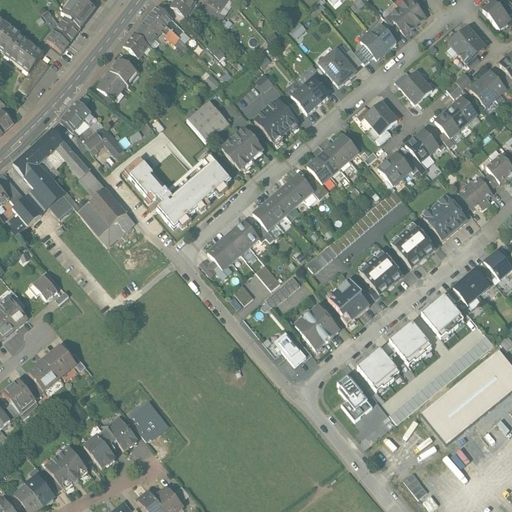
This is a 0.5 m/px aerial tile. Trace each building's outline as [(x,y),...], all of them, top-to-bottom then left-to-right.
[(80,2),(77,0),(72,0),(60,16),(65,19),(65,20),(79,32),(95,11),(81,1),(80,2)] [(190,0),(176,0),(170,10),(184,19),(195,3),(190,0)] [(209,0),(207,5),(208,6),(220,13),(228,1),(225,0),(209,0)] [(414,0),(407,0),(408,1),(415,10),(420,6),(414,0)] [(220,13),(225,16),(233,4),(228,1),(220,13)] [(415,10),(408,1),(398,10),(415,29),(425,20),(415,10)] [(511,13),(511,9),(502,2),(501,1),(496,6),(507,18),(511,13)] [(496,6),(492,2),(488,5),(489,7),(488,8),(488,7),(482,13),(492,24),(499,33),(504,28),(507,25),(505,23),(508,20),(507,19),(507,18),(496,6)] [(220,13),(208,6),(204,12),(221,23),(225,16),(220,13)] [(172,21),(157,9),(150,16),(165,29),(174,37),(178,40),(183,34),(171,23),(172,21)] [(415,29),(398,10),(389,18),(399,30),(405,37),(415,29)] [(56,26),(48,14),(42,18),(51,30),(54,28),(56,26)] [(165,29),(150,16),(143,25),(158,38),(163,31),(168,35),(164,40),(168,43),(174,37),(165,29)] [(389,18),(388,17),(383,21),(390,29),(394,34),(399,30),(389,18)] [(79,32),(65,20),(56,30),(54,28),(51,30),(54,34),(69,46),(79,32)] [(43,57),(19,38),(20,37),(0,21),(0,52),(5,56),(4,57),(28,76),(40,61),(43,57)] [(158,38),(143,25),(134,37),(148,49),(154,42),(158,38)] [(385,33),(381,28),(371,37),(386,54),(396,45),(393,42),(385,33)] [(394,34),(390,29),(385,33),(393,42),(398,38),(394,34)] [(467,31),(450,45),(450,49),(457,57),(475,41),(467,31)] [(69,46),(54,34),(46,44),(61,56),(69,46)] [(188,40),(183,34),(178,40),(183,45),(188,40)] [(371,37),(370,35),(360,43),(363,47),(373,59),(376,62),(386,54),(371,37)] [(148,49),(134,37),(123,49),(138,62),(148,49)] [(178,40),(174,37),(168,43),(175,50),(176,48),(181,53),(186,48),(183,45),(178,40)] [(475,41),(457,57),(466,67),(475,59),(484,51),(475,41)] [(154,42),(148,49),(152,52),(158,45),(154,42)] [(373,59),(363,47),(358,51),(368,63),(373,59)] [(211,55),(218,62),(224,56),(217,49),(211,55)] [(340,49),(335,52),(353,73),(362,65),(350,52),(346,55),(340,49)] [(335,52),(319,67),(338,89),(355,75),(353,73),(335,52)] [(475,59),(466,67),(470,71),(479,63),(475,59)] [(511,63),(508,59),(498,67),(507,78),(511,83),(511,63)] [(28,76),(18,90),(26,97),(49,68),(40,61),(28,76)] [(138,77),(119,62),(110,75),(125,87),(128,89),(138,77)] [(225,73),(220,79),(226,84),(231,78),(225,73)] [(315,74),(310,78),(318,87),(322,83),(315,74)] [(125,87),(110,75),(97,91),(99,93),(109,101),(113,104),(125,87)] [(416,75),(398,90),(403,95),(404,94),(407,98),(424,84),(416,75)] [(498,86),(489,75),(479,84),(495,102),(504,94),(505,93),(498,86)] [(218,84),(208,76),(203,82),(213,90),(218,84)] [(464,76),(455,84),(462,92),(471,84),(464,76)] [(272,86),(264,77),(259,81),(267,90),(272,86)] [(511,83),(507,78),(503,82),(511,91),(511,89),(511,83)] [(312,80),(303,88),(319,106),(328,99),(312,80)] [(267,90),(259,81),(255,84),(263,93),(267,90)] [(511,91),(503,82),(498,86),(505,93),(504,94),(506,96),(511,91)] [(407,98),(406,99),(414,108),(418,105),(426,98),(432,93),(424,84),(407,98)] [(454,84),(445,92),(449,96),(458,88),(454,84)] [(495,102),(479,84),(470,92),(485,110),(495,102)] [(291,98),(291,99),(295,103),(302,112),(306,117),(319,106),(303,88),(297,93),(291,98)] [(458,88),(449,96),(453,101),(460,95),(462,93),(458,88)] [(287,94),(291,98),(297,93),(293,89),(287,94)] [(109,101),(99,93),(96,98),(105,105),(109,101)] [(426,98),(418,105),(421,110),(430,103),(426,98)] [(476,118),(461,101),(456,105),(457,106),(453,109),(467,126),(476,118)] [(267,110),(262,114),(263,115),(254,123),(273,145),(296,126),(277,103),(268,111),(267,110)] [(302,112),(295,103),(290,107),(298,116),(302,112)] [(228,127),(209,104),(187,123),(206,146),(228,127)] [(77,105),(60,124),(73,135),(83,146),(96,136),(102,143),(109,136),(99,124),(77,105)] [(371,114),(364,120),(372,129),(389,114),(388,113),(388,111),(386,109),(384,109),(381,105),(371,114)] [(453,109),(449,113),(448,112),(443,116),(458,134),(467,126),(453,109)] [(367,110),(356,119),(360,123),(364,120),(371,114),(367,110)] [(13,126),(1,112),(0,112),(0,133),(1,135),(13,126)] [(389,114),(372,129),(379,138),(386,132),(397,123),(394,120),(394,116),(390,116),(389,114)] [(443,116),(442,118),(440,117),(437,120),(437,121),(434,124),(443,135),(449,142),(458,134),(443,116)] [(243,132),(232,142),(233,142),(229,145),(229,144),(221,151),(226,156),(225,157),(234,167),(234,166),(240,173),(242,171),(242,172),(252,164),(251,163),(262,154),(256,146),(251,139),(250,140),(243,132)] [(379,138),(375,142),(379,146),(390,137),(386,132),(379,138)] [(52,133),(37,147),(48,159),(63,145),(52,133)] [(432,144),(423,133),(419,135),(418,135),(415,137),(415,139),(414,140),(429,158),(438,150),(432,144)] [(449,142),(443,135),(438,139),(449,151),(453,147),(449,142)] [(96,136),(83,146),(90,155),(92,153),(91,151),(102,143),(96,136)] [(123,153),(109,136),(102,143),(115,159),(123,153)] [(352,149),(343,138),(339,141),(335,141),(335,145),(334,146),(349,164),(358,156),(352,149)] [(429,158),(414,140),(412,142),(410,141),(408,143),(408,145),(405,148),(414,159),(420,166),(420,165),(429,158)] [(445,149),(437,140),(432,144),(438,150),(440,153),(445,149)] [(105,192),(63,145),(48,159),(46,160),(53,168),(62,160),(80,182),(78,184),(93,201),(105,192)] [(364,154),(356,145),(352,149),(358,156),(360,158),(364,154)] [(349,164),(334,146),(329,150),(330,151),(325,155),(340,171),(349,164)] [(48,159),(37,147),(13,167),(23,180),(46,160),(48,159)] [(340,171),(325,155),(321,158),(320,157),(316,162),(331,179),(340,171)] [(373,155),(364,163),(368,167),(377,159),(373,155)] [(405,167),(396,156),(392,159),(391,159),(388,161),(388,163),(387,164),(402,181),(411,173),(405,167)] [(511,162),(506,156),(503,158),(506,162),(505,164),(511,172),(511,162)] [(165,192),(166,192),(139,161),(126,172),(131,177),(128,180),(146,200),(148,197),(153,203),(156,199),(162,207),(156,212),(173,232),(231,182),(210,158),(203,163),(208,168),(171,199),(165,192)] [(511,172),(505,164),(500,158),(493,164),(506,180),(511,175),(511,172)] [(420,166),(414,159),(409,163),(417,172),(421,176),(426,172),(420,165),(420,166)] [(46,160),(23,180),(33,192),(48,210),(58,221),(70,211),(59,200),(63,197),(45,176),(53,168),(46,160)] [(331,179),(316,162),(314,163),(310,163),(310,167),(307,169),(316,181),(322,187),(331,179)] [(409,163),(405,167),(411,173),(413,176),(417,172),(409,163)] [(402,181),(387,164),(385,165),(383,165),(381,167),(381,169),(377,172),(392,189),(402,181)] [(506,180),(493,164),(486,171),(490,176),(498,186),(499,187),(506,180)] [(498,186),(490,176),(485,180),(494,190),(498,186)] [(12,190),(0,177),(0,191),(4,196),(5,196),(12,190)] [(297,177),(294,180),(292,180),(290,182),(290,184),(288,185),(303,203),(312,195),(307,189),(297,177)] [(481,184),(478,180),(468,188),(485,209),(489,205),(486,201),(492,196),(489,193),(481,184)] [(494,190),(485,180),(482,183),(483,183),(481,184),(489,193),(494,190)] [(322,187),(316,181),(312,185),(324,198),(328,194),(322,187)] [(289,186),(285,190),(284,189),(279,193),(294,210),(303,203),(288,185),(289,186)] [(319,202),(324,198),(312,185),(307,189),(312,195),(319,202)] [(485,209),(468,188),(458,197),(462,201),(469,210),(472,213),(478,208),(481,212),(485,209)] [(4,196),(0,191),(0,219),(3,223),(15,237),(27,228),(12,210),(14,207),(5,196),(4,196)] [(14,207),(12,210),(27,228),(48,210),(33,192),(14,207)] [(93,201),(87,207),(87,208),(78,215),(98,240),(109,232),(126,216),(105,192),(93,201)] [(294,210),(279,193),(275,197),(275,198),(271,202),(285,218),(294,210)] [(401,203),(393,194),(389,198),(396,207),(401,203)] [(396,207),(389,198),(384,201),(392,211),(396,207)] [(392,211),(384,201),(379,205),(387,214),(392,211)] [(446,201),(423,220),(428,226),(428,228),(430,230),(432,230),(442,243),(452,235),(451,234),(454,231),(455,232),(465,224),(459,216),(455,211),(455,210),(452,207),(451,207),(446,201)] [(469,210),(462,201),(458,204),(464,212),(465,213),(469,210)] [(285,218),(271,202),(267,205),(266,204),(261,209),(276,226),(285,218)] [(387,214),(379,205),(375,209),(383,218),(387,214)] [(276,226),(261,209),(260,210),(258,210),(256,212),(256,214),(252,216),(262,227),(267,234),(276,226)] [(383,218),(375,209),(370,213),(378,222),(383,218)] [(465,213),(464,212),(459,216),(465,224),(465,225),(471,220),(465,213)] [(378,222),(370,213),(366,217),(373,226),(378,222)] [(373,226),(366,217),(361,221),(369,230),(373,226)] [(369,230),(361,221),(356,225),(364,234),(369,230)] [(253,235),(243,224),(240,227),(236,227),(236,231),(234,232),(249,249),(258,242),(253,235)] [(364,234),(356,225),(352,229),(359,238),(364,234)] [(267,234),(262,227),(257,231),(269,245),(274,241),(267,234)] [(414,228),(391,248),(396,254),(396,255),(399,258),(400,258),(410,271),(420,263),(419,263),(425,259),(433,252),(433,251),(427,243),(423,239),(423,238),(421,235),(420,235),(414,228)] [(359,238),(352,229),(347,232),(355,242),(359,238)] [(257,231),(253,235),(258,242),(261,244),(265,241),(257,231)] [(249,249),(234,232),(225,240),(240,257),(249,249)] [(355,242),(347,232),(343,236),(350,245),(355,242)] [(350,245),(343,236),(338,240),(346,249),(350,245)] [(439,248),(431,239),(427,243),(433,251),(433,252),(434,253),(439,248)] [(240,257),(225,240),(216,248),(231,265),(240,257)] [(346,249),(338,240),(333,244),(341,253),(346,249)] [(341,253),(333,244),(329,248),(337,257),(341,253)] [(511,256),(511,254),(505,246),(496,254),(504,263),(511,256)] [(231,265),(216,248),(215,249),(211,249),(210,253),(207,256),(222,273),(231,265)] [(337,257),(329,248),(324,251),(332,261),(337,257)] [(332,261),(324,251),(320,255),(327,264),(332,261)] [(511,272),(496,254),(484,265),(495,279),(499,283),(511,272)] [(327,264),(320,255),(315,259),(323,268),(327,264)] [(382,255),(359,274),(364,281),(364,282),(366,285),(368,285),(371,289),(378,298),(379,297),(387,290),(392,286),(401,278),(391,266),(391,264),(389,262),(387,262),(382,255)] [(323,268),(315,259),(311,263),(318,272),(323,268)] [(204,263),(199,268),(210,280),(215,275),(204,263)] [(318,272),(311,263),(306,267),(314,276),(318,272)] [(495,279),(484,265),(479,269),(491,282),(495,279)] [(264,267),(255,275),(259,279),(268,272),(264,267)] [(487,278),(479,269),(474,273),(482,282),(487,278)] [(268,272),(259,279),(263,284),(272,276),(268,272)] [(474,272),(463,281),(478,298),(488,289),(482,282),(474,273),(474,272)] [(272,276),(263,284),(267,288),(276,281),(272,276)] [(300,288),(292,278),(287,282),(295,292),(300,288)] [(57,295),(43,279),(32,288),(46,304),(57,295)] [(276,281),(267,288),(271,293),(280,285),(276,281)] [(478,298),(463,281),(453,290),(453,291),(461,300),(467,307),(478,298)] [(295,292),(287,282),(283,286),(290,295),(295,292)] [(349,282),(327,301),(342,319),(341,320),(341,319),(340,320),(346,328),(347,327),(347,326),(348,326),(369,308),(363,301),(362,301),(360,298),(361,297),(349,282)] [(241,286),(232,294),(236,299),(245,291),(241,286)] [(290,295),(283,286),(278,290),(286,299),(290,295)] [(378,298),(371,289),(367,293),(374,302),(379,298),(379,297),(378,298)] [(286,299),(278,290),(274,294),(281,303),(286,299)] [(245,291),(236,299),(240,303),(249,295),(245,291)] [(461,300),(453,291),(448,295),(455,302),(456,304),(461,300)] [(64,294),(54,303),(59,308),(69,299),(64,294)] [(281,303),(274,294),(269,298),(277,307),(281,303)] [(455,302),(448,295),(448,294),(443,298),(450,306),(455,302)] [(249,295),(240,303),(244,308),(253,300),(249,295)] [(277,307),(269,298),(264,301),(272,311),(277,307)] [(443,298),(421,317),(440,340),(446,335),(447,337),(458,328),(456,326),(463,321),(450,306),(443,298)] [(25,309),(16,299),(12,302),(20,313),(25,309)] [(12,302),(7,306),(5,303),(0,307),(0,313),(14,331),(15,331),(27,321),(20,313),(12,302)] [(318,309),(295,328),(315,353),(338,334),(318,309)] [(0,313),(0,342),(14,331),(0,313)] [(389,344),(396,352),(408,367),(413,362),(415,364),(426,355),(424,353),(431,348),(411,325),(389,344)] [(306,361),(286,338),(275,348),(295,370),(306,361)] [(379,351),(386,360),(396,352),(389,344),(379,351)] [(60,349),(48,359),(46,359),(43,362),(43,363),(58,381),(58,382),(75,368),(76,367),(69,360),(60,349)] [(379,351),(357,370),(376,393),(381,389),(383,390),(394,381),(392,380),(398,375),(386,360),(379,351)] [(511,394),(511,370),(498,354),(420,417),(446,448),(511,394)] [(85,370),(74,356),(69,360),(76,367),(75,368),(80,374),(85,370)] [(43,363),(28,376),(36,386),(43,394),(58,382),(58,381),(43,363)] [(372,410),(347,379),(337,387),(340,391),(338,394),(346,404),(341,408),(354,424),(372,410)] [(27,393),(18,383),(3,396),(11,406),(19,416),(35,403),(27,393)] [(43,394),(36,386),(31,390),(39,399),(44,395),(43,394)] [(39,399),(31,390),(27,393),(35,403),(39,399)] [(19,416),(11,406),(6,410),(14,419),(19,416)] [(166,428),(149,407),(133,419),(139,426),(150,440),(151,441),(166,428)] [(0,431),(10,424),(0,411),(0,431)] [(119,420),(107,430),(106,428),(97,430),(114,450),(118,447),(123,453),(129,448),(130,450),(136,445),(135,444),(136,442),(127,431),(119,420)] [(150,440),(139,426),(134,430),(146,444),(150,440)] [(114,450),(97,430),(94,438),(95,440),(84,449),(92,460),(92,459),(101,471),(106,467),(107,469),(114,463),(113,461),(114,460),(109,454),(114,450)] [(84,460),(69,442),(56,453),(60,457),(68,450),(79,464),(84,460)] [(60,457),(45,469),(54,481),(62,491),(72,484),(73,485),(78,482),(77,480),(86,472),(79,464),(68,450),(60,457)] [(47,483),(36,470),(29,476),(34,481),(36,479),(43,487),(47,483)] [(43,487),(36,479),(34,481),(25,488),(26,490),(42,508),(47,504),(47,505),(50,505),(53,503),(53,500),(43,487)] [(62,491),(54,481),(49,485),(57,495),(62,491)] [(181,489),(175,494),(183,503),(189,498),(181,489)] [(37,511),(42,508),(26,490),(16,499),(26,511),(37,511)] [(170,497),(165,491),(153,501),(162,511),(177,511),(181,509),(172,496),(170,497)] [(148,495),(137,503),(144,511),(162,511),(153,501),(148,495)] [(15,511),(17,510),(8,499),(3,502),(10,511),(15,511)] [(10,511),(3,502),(0,504),(0,511),(10,511)]
